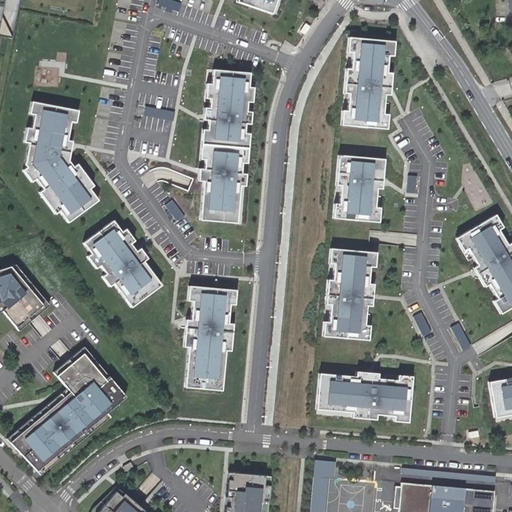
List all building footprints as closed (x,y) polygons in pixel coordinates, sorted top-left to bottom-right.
[(253,0),(277,8),(279,0),(253,0)] [(396,40),(350,36),(349,51),(354,51),(352,68),(347,68),(345,90),(350,90),(349,108),(344,107),(342,122),(388,127),(389,112),(384,111),(386,94),(391,94),(393,72),(388,71),(390,55),(395,55),(396,40)] [(253,70),(211,67),(209,79),(214,79),(214,87),(209,86),(208,99),(213,99),(210,126),(205,126),(202,158),(207,158),(206,166),(201,166),(200,178),(205,179),(201,216),(239,220),(242,183),(247,184),(248,171),(243,171),(244,161),(249,161),(252,130),(247,129),(248,121),(253,122),(254,110),(249,109),(250,98),(256,99),(257,85),(251,85),(253,70)] [(73,156),(76,139),(71,138),(75,118),(80,119),(82,107),(41,99),(36,98),(34,110),(39,111),(36,122),(32,121),(29,135),(34,136),(30,157),(32,160),(27,163),(36,175),(40,173),(48,184),(44,187),(59,209),(63,206),(71,218),(101,196),(93,184),(97,181),(81,159),(77,162),(73,156)] [(174,119),(176,111),(147,105),(145,113),(174,119)] [(385,157),(339,153),(337,182),(341,183),(340,200),(335,200),(333,215),(379,219),(381,204),(376,204),(377,186),(382,187),(385,157)] [(494,212),(455,236),(462,249),(467,246),(475,260),(471,263),(483,284),(488,282),(496,296),(492,298),(499,311),(511,303),(511,243),(510,239),(506,242),(498,228),(502,225),(494,212)] [(124,227),(116,216),(86,238),(94,249),(90,252),(99,264),(103,261),(109,269),(105,272),(112,282),(116,279),(130,298),(133,302),(163,280),(146,257),(150,254),(143,244),(139,247),(132,238),(137,234),(129,223),(124,227)] [(375,264),(376,249),(331,245),(329,260),(334,260),(333,276),(328,276),(325,301),(330,301),(329,317),(324,316),(322,332),(368,337),(369,322),(364,321),(366,305),(371,305),(373,280),(368,280),(370,263),(375,264)] [(0,307),(16,327),(20,330),(50,304),(15,264),(6,266),(0,268),(0,307)] [(237,286),(190,281),(189,296),(194,297),(192,315),(187,315),(185,342),(189,343),(186,382),(223,385),(227,346),(232,347),(234,319),(229,319),(231,300),(236,301),(237,286)] [(84,347),(53,372),(70,391),(64,397),(61,393),(6,440),(41,475),(110,416),(107,412),(126,397),(84,347)] [(407,418),(412,373),(397,371),(396,376),(380,374),(380,369),(358,367),(357,372),(319,368),(316,405),(354,408),(353,413),(376,415),(376,410),(393,412),(393,417),(407,418)] [(511,374),(492,378),(487,378),(493,419),(498,418),(511,414),(511,374)] [(325,511),(328,478),(333,479),(335,461),(314,459),(308,511),(325,511)] [(495,476),(401,468),(401,474),(495,482),(495,476)] [(228,474),(224,511),(266,511),(269,477),(228,474)] [(491,511),(494,491),(445,487),(400,482),(400,487),(395,486),(393,508),(398,509),(397,511),(491,511)] [(146,511),(119,489),(98,511),(146,511)]
